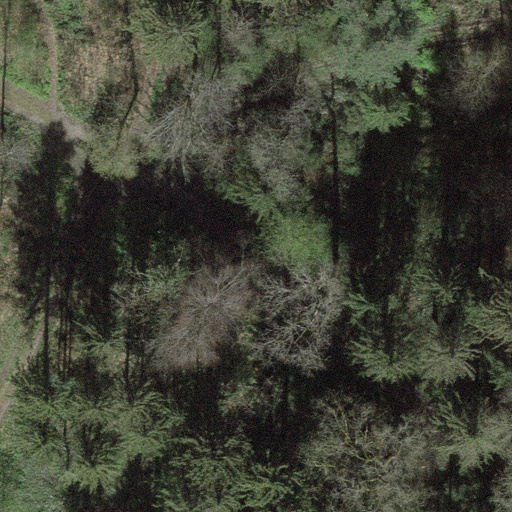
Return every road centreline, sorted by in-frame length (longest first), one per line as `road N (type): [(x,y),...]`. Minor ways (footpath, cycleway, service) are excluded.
road 1 (track): [(0,69),(136,135),(484,476),(511,488)]
road 2 (track): [(0,396),(136,135)]
